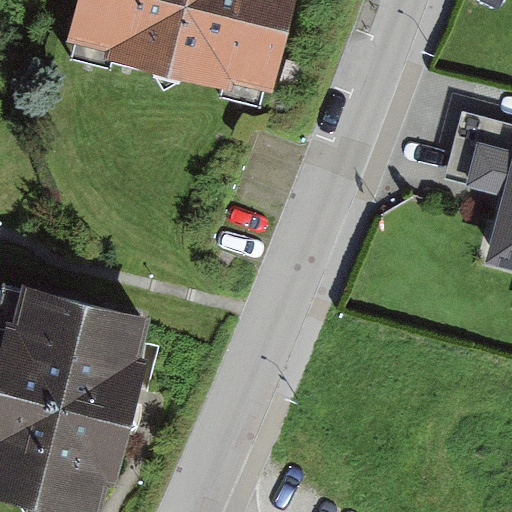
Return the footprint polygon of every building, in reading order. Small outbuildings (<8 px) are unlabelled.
[(294,0),(79,0),(68,51),(272,97),(294,0)] [(511,119),(466,107),(449,172),(497,185),(477,257),(511,266),(511,119)] [(100,511),(146,325),(0,289),(0,489),(91,511),(100,511)] [(397,511),(430,403),(330,374),(295,492),(363,511),(397,511)] [(511,511),(511,430),(484,422),(457,511),(511,511)]
